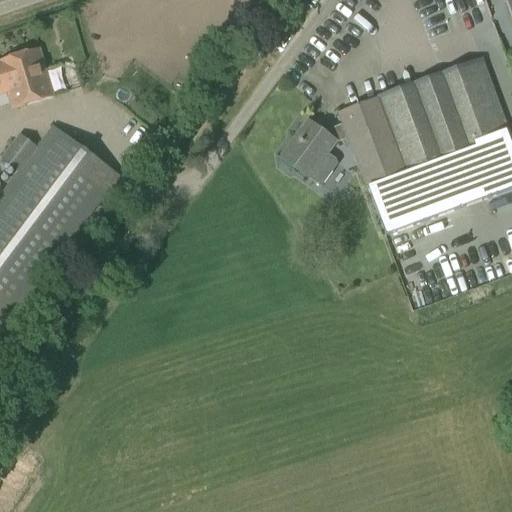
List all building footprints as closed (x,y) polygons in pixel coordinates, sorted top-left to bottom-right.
[(444,5),(444,22),(454,22),(454,5),(444,5)] [(423,13),(409,18),(416,38),(430,32),(423,13)] [(472,48),(489,41),(483,27),(466,35),(472,48)] [(53,97),(38,50),(0,62),(0,94),(7,92),(12,109),(53,97)] [(386,236),(511,189),(511,140),(483,61),(483,59),(378,98),(379,99),(340,114),(345,127),(327,134),(314,124),(298,144),(295,141),(282,158),(308,177),(334,143),(342,140),(345,149),(353,147),(368,186),(386,236)] [(0,338),(120,178),(52,127),(36,149),(19,136),(1,160),(18,173),(0,196),(0,338)]
